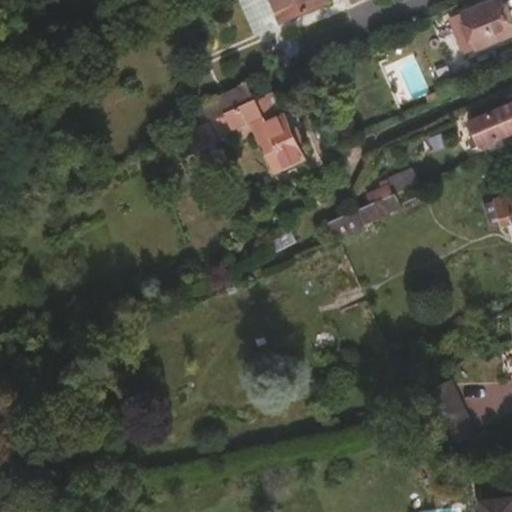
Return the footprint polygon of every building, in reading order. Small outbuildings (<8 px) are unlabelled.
[(326,0),(273,0),(284,22),(326,0)] [(511,0),(492,0),(467,11),(467,14),(454,20),(467,52),(481,46),(482,48),(511,35),(511,0)] [(207,122),(259,98),(251,80),(198,104),(207,122)] [(280,117),(279,113),(284,111),(275,91),(259,98),(207,122),(192,129),(199,143),(235,127),(238,134),(243,136),(248,136),(259,132),(278,171),(305,159),(299,144),(305,141),(300,128),(295,130),(292,130),(285,116),(280,117)] [(477,148),(511,133),(511,103),(474,120),(480,134),(473,138),(475,143),(477,148)] [(424,182),(416,166),(390,177),(397,194),(424,182)] [(421,203),(417,192),(400,199),(404,210),(421,203)] [(511,193),(501,197),(508,221),(511,220),(511,193)] [(399,210),(393,195),(373,204),(379,218),(399,210)] [(508,221),(501,197),(489,200),(497,225),(508,221)] [(361,226),(379,218),(373,204),(329,222),(337,241),(361,230),(361,226)] [(276,254),(296,238),(283,222),(263,238),(276,254)] [(474,440),(450,387),(418,401),(443,454),(474,440)] [(443,454),(418,401),(406,407),(432,460),(443,454)] [(511,511),(511,496),(480,501),(481,511),(511,511)]
